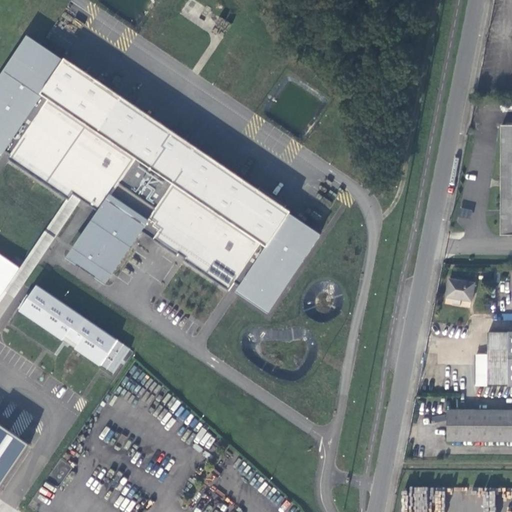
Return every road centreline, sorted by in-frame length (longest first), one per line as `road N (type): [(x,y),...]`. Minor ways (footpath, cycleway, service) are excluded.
road 1 (tertiary): [(475,0),(378,511)]
road 2 (unknown): [(4,510),(58,438),(59,424),(0,383)]
